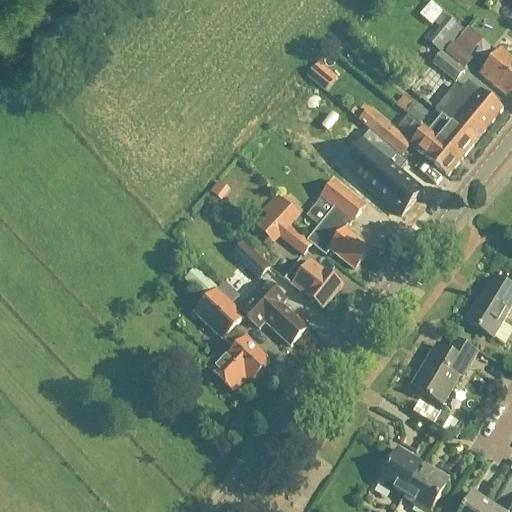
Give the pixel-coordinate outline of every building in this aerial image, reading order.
[(441,57),(461,33),(448,22),(428,47),(432,50),(439,56),(441,57)] [(482,43),(467,31),(454,46),(469,58),(482,43)] [(511,95),(511,61),(499,52),(479,77),(506,99),(510,94),(511,95)] [(431,67),(455,86),(463,76),(441,57),(439,56),(431,67)] [(316,85),(331,99),(345,83),(330,69),(316,85)] [(451,126),(475,146),(502,113),(478,93),(472,101),(463,93),(447,113),(456,121),(451,126)] [(407,98),(399,111),(425,128),(433,114),(407,98)] [(361,125),(373,135),(401,159),(411,147),(383,123),(370,113),(361,125)] [(428,135),(462,162),(475,146),(451,126),(442,118),(428,135)] [(359,146),(360,146),(373,158),(354,181),(400,220),(422,195),(398,175),(406,167),(368,135),(359,146)] [(462,162),(428,135),(416,150),(425,158),(424,160),(447,179),(462,162)] [(329,253),(354,272),(370,252),(357,242),(359,239),(348,230),(364,209),(333,184),(320,200),(333,211),(307,244),(311,248),(325,258),(329,253)] [(272,225),(288,209),(277,200),(262,215),(272,225)] [(298,218),(288,209),(264,233),(276,242),(278,240),(302,259),(311,248),(307,244),(288,229),(298,218)] [(270,272),(244,247),(233,259),(259,284),(270,272)] [(292,289),(305,299),(323,313),(341,288),(323,275),(310,265),(306,271),(299,265),(284,284),(292,289)] [(201,298),(211,287),(197,273),(186,284),(201,298)] [(493,340),(511,308),(511,292),(495,282),(480,307),(477,305),(466,323),(493,340)] [(257,333),(263,327),(289,351),(305,334),(280,310),(284,305),(265,287),(238,315),(257,333)] [(263,372),(269,365),(234,331),(243,321),(216,294),(194,316),(222,343),(223,343),(233,352),(211,375),(234,398),(248,383),(249,385),(252,383),(254,385),(265,374),(263,372)] [(462,381),(477,356),(455,343),(447,356),(437,350),(414,390),(428,398),(427,401),(441,409),(459,379),(462,381)] [(377,487),(403,503),(423,469),(397,453),(377,487)] [(423,469),(403,503),(417,511),(431,511),(448,484),(423,469)] [(489,511),(492,509),(472,497),(462,511),(489,511)]
